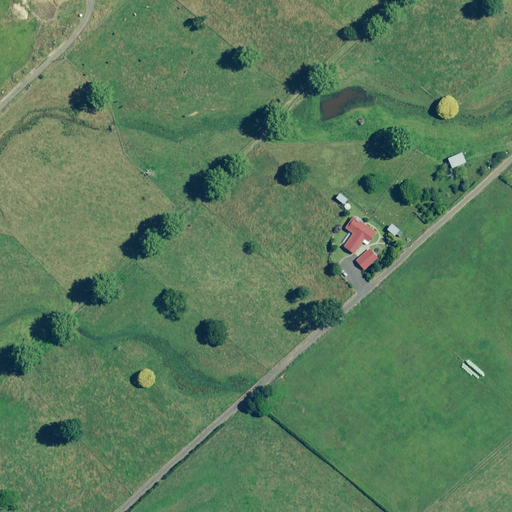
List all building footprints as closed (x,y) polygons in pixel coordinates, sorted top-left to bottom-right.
[(361,63),(350,51),(335,64),(346,76),(348,73),(361,63)] [(466,163),(462,153),(448,159),(452,169),(466,163)] [(347,200),(340,194),(336,198),(344,205),(347,200)] [(360,220),(354,216),(345,228),(353,234),(344,247),(354,254),(363,242),(367,245),(376,231),(360,220)] [(399,230),(392,224),(387,230),(395,236),(399,230)] [(378,258),(369,249),(356,261),(364,270),(378,258)]
